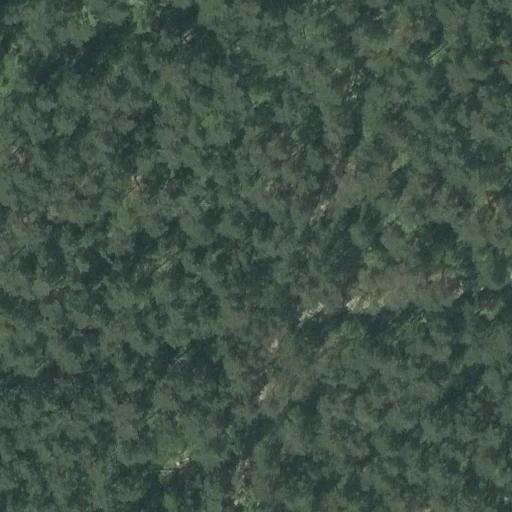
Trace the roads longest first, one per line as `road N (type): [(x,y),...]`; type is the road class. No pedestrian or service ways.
road 1 (track): [(378,0),(231,511)]
road 2 (track): [(287,313),(511,285)]
